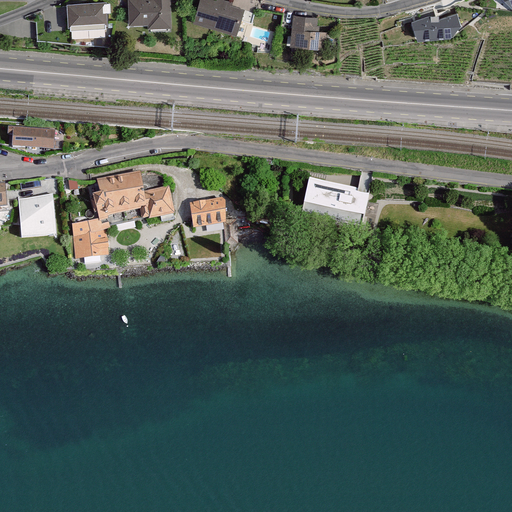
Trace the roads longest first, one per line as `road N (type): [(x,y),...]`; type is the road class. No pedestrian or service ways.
road 1 (residential): [(0,170),(158,143),(511,181)]
road 2 (primary): [(0,69),(511,110)]
road 3 (residential): [(410,0),(344,8),(281,0)]
